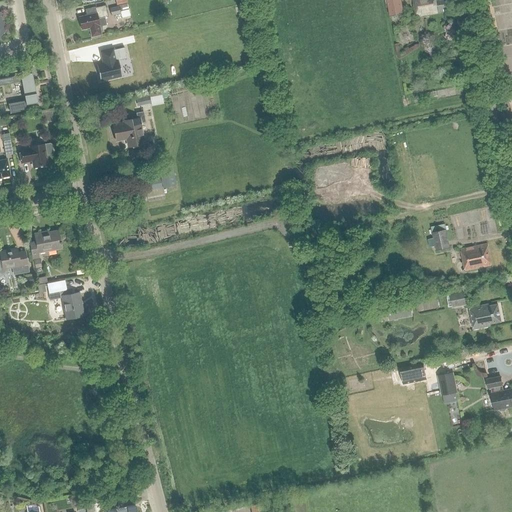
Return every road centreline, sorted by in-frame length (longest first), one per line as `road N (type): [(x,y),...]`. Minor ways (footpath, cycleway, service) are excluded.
road 1 (tertiary): [(160,511),(85,190)]
road 2 (unclassified): [(511,226),(465,0)]
road 3 (tertiary): [(85,190),(47,0)]
